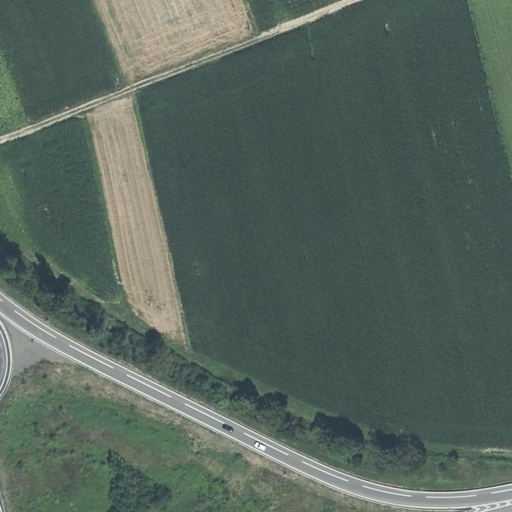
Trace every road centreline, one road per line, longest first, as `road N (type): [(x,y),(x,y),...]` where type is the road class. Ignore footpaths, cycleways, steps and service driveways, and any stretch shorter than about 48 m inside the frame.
road 1 (trunk): [(511,493),(417,500),(351,486),(141,384),(0,301)]
road 2 (track): [(0,136),(356,0)]
